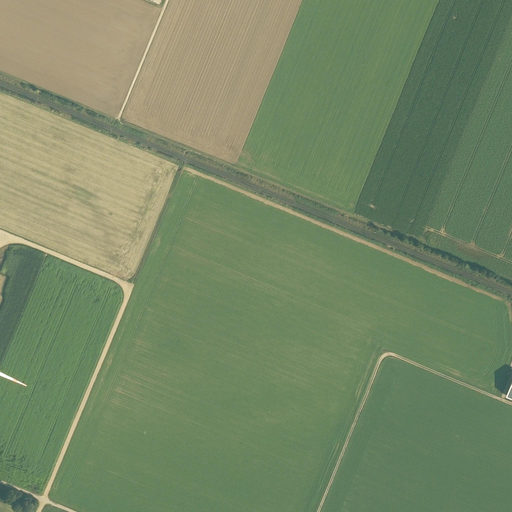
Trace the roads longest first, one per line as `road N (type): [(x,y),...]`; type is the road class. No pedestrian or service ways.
road 1 (track): [(167,0),(118,119),(416,241)]
road 2 (track): [(318,511),(384,351),(511,404)]
road 3 (track): [(131,285),(38,511)]
road 4 (track): [(0,231),(131,285)]
road 5 (track): [(131,285),(180,165)]
